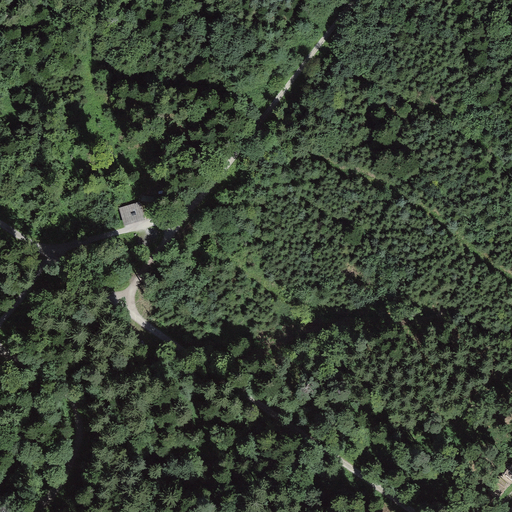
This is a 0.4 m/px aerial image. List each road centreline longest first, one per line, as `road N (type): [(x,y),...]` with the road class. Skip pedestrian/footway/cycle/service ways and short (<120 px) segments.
road 1 (track): [(415,511),(0,227)]
road 2 (track): [(119,307),(356,0)]
road 3 (track): [(0,325),(44,262),(184,217)]
road 4 (track): [(0,348),(78,402),(93,462),(48,511)]
